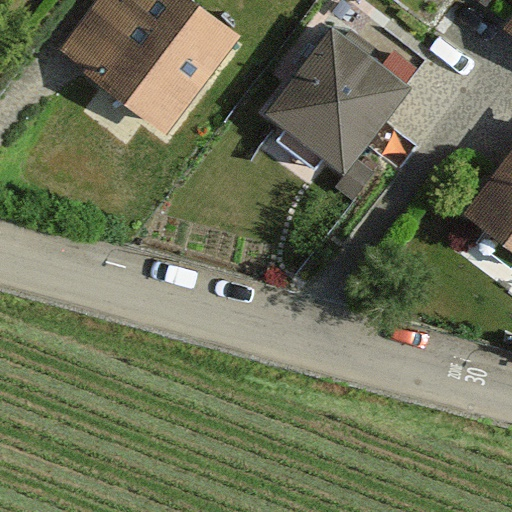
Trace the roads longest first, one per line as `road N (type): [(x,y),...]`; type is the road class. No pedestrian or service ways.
road 1 (residential): [(511,388),(0,247)]
road 2 (unknown): [(322,336),(486,87)]
